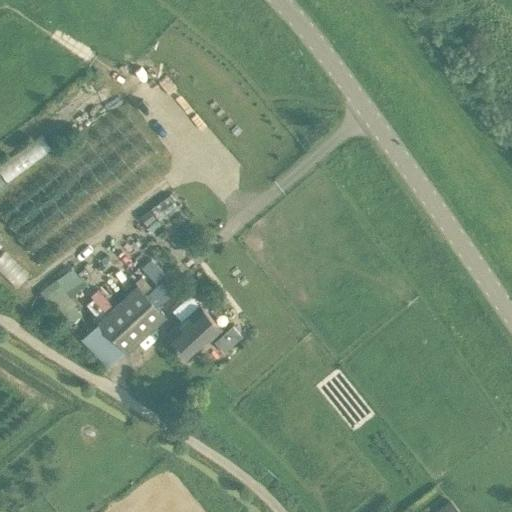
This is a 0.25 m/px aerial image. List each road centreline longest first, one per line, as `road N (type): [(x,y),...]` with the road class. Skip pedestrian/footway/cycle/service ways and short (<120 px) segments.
road 1 (tertiary): [(511,318),(312,37),(275,0)]
road 2 (unclassified): [(277,511),(188,440),(11,329)]
